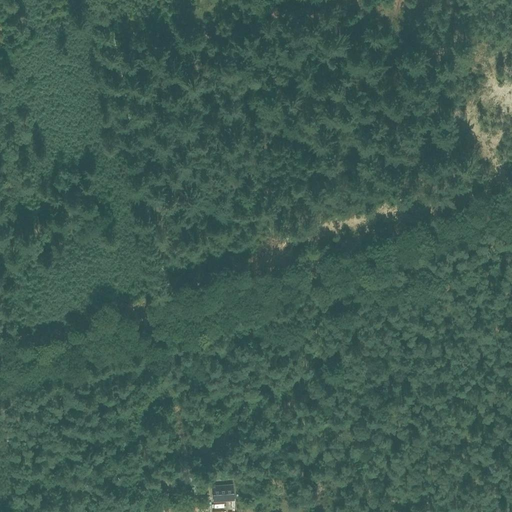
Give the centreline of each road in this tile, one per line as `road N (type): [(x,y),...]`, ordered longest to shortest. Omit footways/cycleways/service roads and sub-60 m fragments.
road 1 (track): [(0,364),(511,203)]
road 2 (track): [(142,355),(511,235)]
road 3 (track): [(142,355),(156,311),(92,0)]
